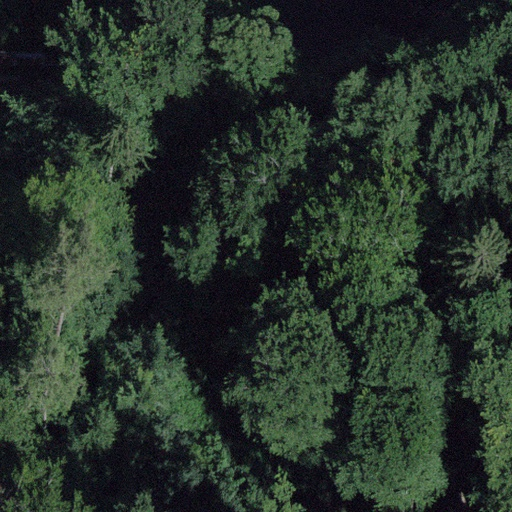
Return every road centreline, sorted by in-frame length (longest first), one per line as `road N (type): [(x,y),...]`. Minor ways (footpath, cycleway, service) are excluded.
road 1 (track): [(511,4),(215,128)]
road 2 (track): [(511,182),(412,177),(215,128)]
road 3 (track): [(215,128),(0,82)]
